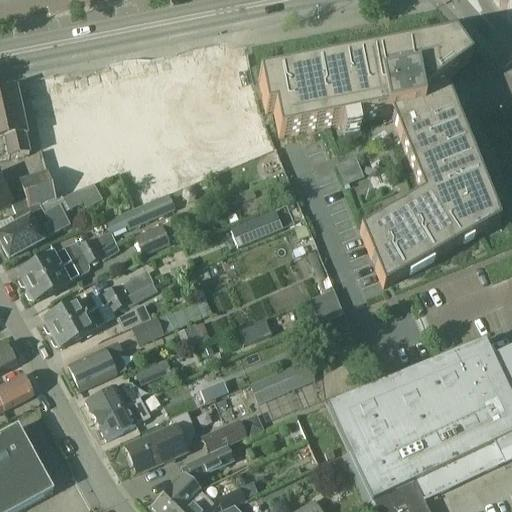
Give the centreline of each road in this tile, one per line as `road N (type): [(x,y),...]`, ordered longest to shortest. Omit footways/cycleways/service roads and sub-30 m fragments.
road 1 (tertiary): [(279,0),(0,55)]
road 2 (residential): [(124,511),(0,295)]
